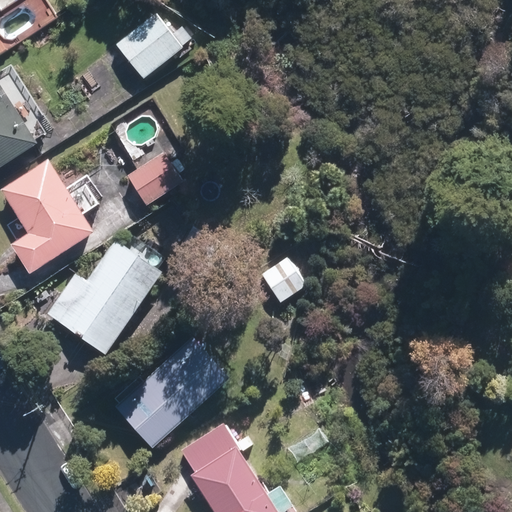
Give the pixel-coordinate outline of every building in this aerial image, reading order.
[(183,44),(157,10),(118,40),(143,74),(183,44)] [(0,163),(39,138),(0,75),(0,163)] [(166,150),(129,174),(149,205),(186,181),(166,150)] [(98,230),(54,157),(5,187),(32,232),(14,243),(31,271),(98,230)] [(195,224),(174,259),(201,274),(222,239),(195,224)] [(110,352),(166,269),(118,236),(89,279),(77,271),(49,311),(110,352)] [(306,286),(287,258),(262,274),(281,303),(306,286)] [(155,445),(233,376),(197,335),(118,405),(155,445)] [(283,511),(223,418),(180,446),(194,468),(191,470),(217,511),(283,511)]
